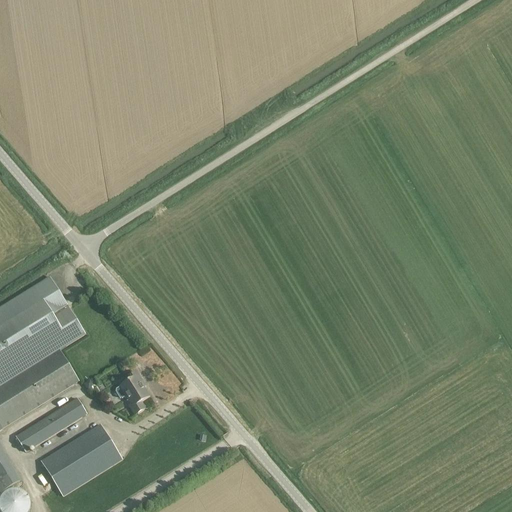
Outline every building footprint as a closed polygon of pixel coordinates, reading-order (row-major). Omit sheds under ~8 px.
[(50,278),(0,309),(0,430),(1,431),(79,383),(60,352),(86,336),(50,278)] [(143,384),(136,373),(126,379),(128,383),(117,390),(116,392),(120,399),(122,399),(126,397),(131,405),(129,407),(135,416),(137,415),(145,410),(141,403),(149,398),(143,388),(142,389),(140,386),(143,384)] [(222,374),(217,378),(223,386),(228,382),(222,374)] [(90,380),(84,385),(88,391),(91,389),(92,384),(90,380)] [(87,415),(77,399),(16,437),(26,453),(87,415)] [(122,461),(100,426),(41,462),(63,497),(122,461)] [(0,461),(0,494),(20,482),(5,459),(0,461)] [(30,507),(30,504),(29,501),(29,498),(27,496),(25,494),(23,492),(20,491),(17,490),(14,490),(11,490),(9,491),(6,492),(4,494),(2,497),(1,499),(0,501),(0,508),(1,511),(27,511),(29,510),(30,507)]
